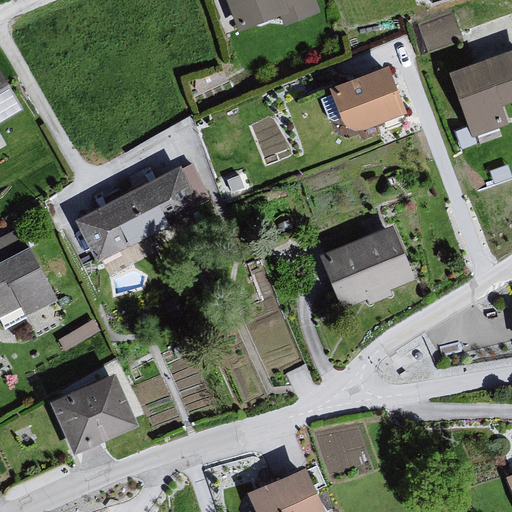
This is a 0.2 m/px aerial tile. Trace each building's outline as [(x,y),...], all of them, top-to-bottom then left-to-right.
[(215,0),(221,18),(225,16),(230,30),(271,13),(275,13),(284,27),(319,13),(312,0),(215,0)] [(511,52),(439,74),(466,139),(503,128),(493,110),(511,103),(511,52)] [(388,70),(318,90),(334,128),(346,134),(354,133),(407,121),(388,70)] [(0,84),(0,122),(18,112),(0,84)] [(174,165),(68,222),(95,265),(196,212),(174,165)] [(384,226),(310,257),(331,305),(338,309),(353,307),(410,285),(384,226)] [(25,250),(0,262),(0,316),(16,307),(21,318),(52,300),(25,250)] [(101,374),(38,404),(61,457),(128,429),(101,374)] [(317,511),(295,469),(237,494),(246,511),(317,511)] [(511,473),(499,479),(511,506),(511,473)]
